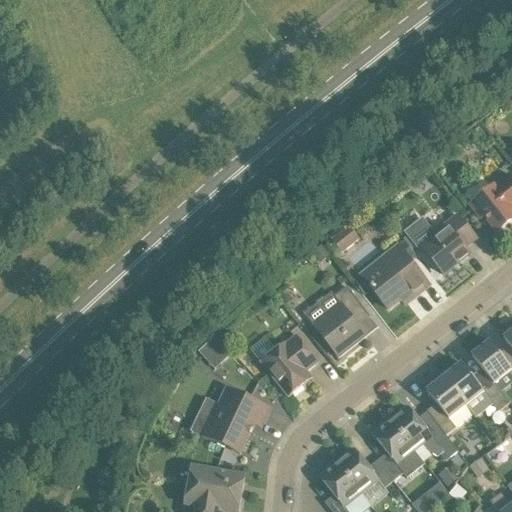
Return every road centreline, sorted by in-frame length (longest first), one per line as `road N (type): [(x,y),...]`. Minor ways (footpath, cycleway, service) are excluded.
road 1 (primary): [(0,386),(159,237),(448,0)]
road 2 (residential): [(271,511),(281,468),(303,437),(511,269)]
